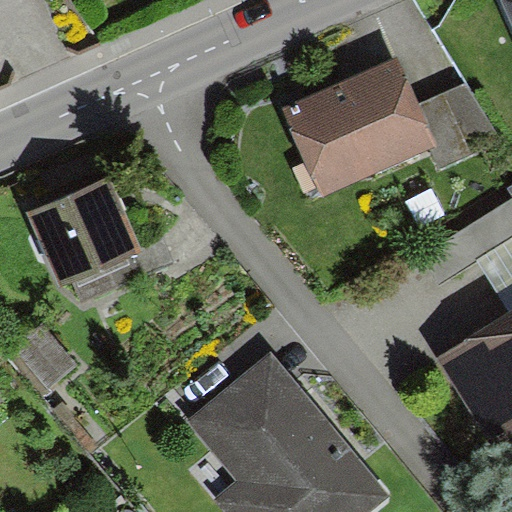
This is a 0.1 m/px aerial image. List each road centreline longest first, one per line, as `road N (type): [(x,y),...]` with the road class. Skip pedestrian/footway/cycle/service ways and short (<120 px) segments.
road 1 (residential): [(146,78),(181,150),(471,511)]
road 2 (residential): [(146,78),(321,0)]
road 3 (residential): [(0,142),(146,78)]
